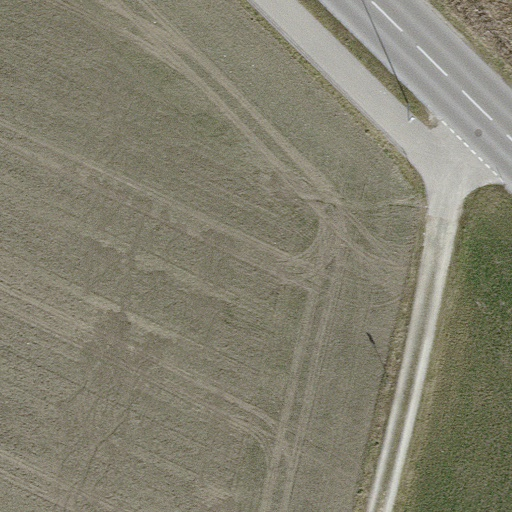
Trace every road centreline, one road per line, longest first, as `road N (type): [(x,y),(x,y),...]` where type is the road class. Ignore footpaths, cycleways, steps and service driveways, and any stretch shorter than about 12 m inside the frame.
road 1 (track): [(381,511),(456,193),(511,150)]
road 2 (tertiary): [(366,0),(511,145)]
